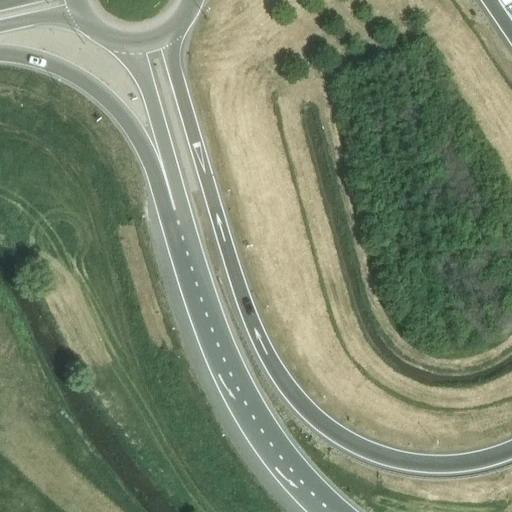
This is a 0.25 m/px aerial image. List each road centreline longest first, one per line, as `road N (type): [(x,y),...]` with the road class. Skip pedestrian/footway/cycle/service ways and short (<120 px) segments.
road 1 (trunk): [(511,459),(473,470),(393,465),(337,440),(303,410),(251,324),(169,32)]
road 2 (motorway): [(181,205),(257,408),(341,511)]
road 3 (motorway): [(0,52),(90,87),(126,122),(181,205)]
road 4 (motorway): [(127,43),(181,205)]
